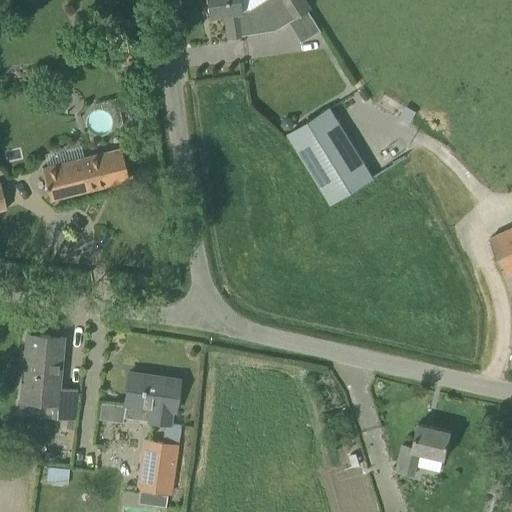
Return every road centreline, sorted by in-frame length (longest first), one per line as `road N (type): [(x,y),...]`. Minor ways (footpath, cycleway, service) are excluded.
road 1 (unclassified): [(206,321),(169,0)]
road 2 (unclassified): [(511,381),(206,321)]
road 3 (unclassified): [(206,321),(69,290),(0,285)]
